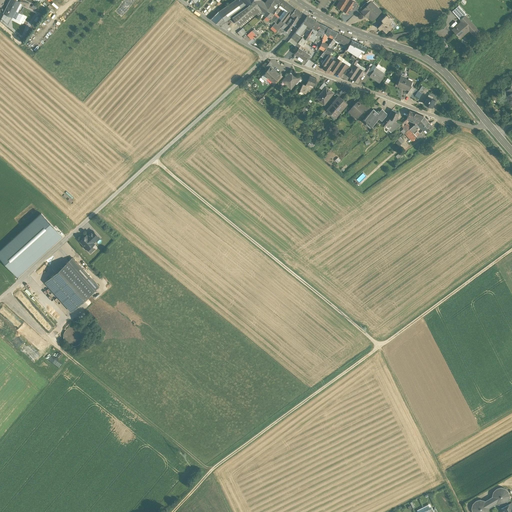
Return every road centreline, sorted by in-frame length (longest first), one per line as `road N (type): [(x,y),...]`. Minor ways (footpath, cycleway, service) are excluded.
road 1 (track): [(511,256),(210,470),(171,511)]
road 2 (track): [(382,349),(153,159)]
road 3 (residential): [(492,127),(425,113),(267,56)]
road 4 (secondary): [(492,127),(435,65),(308,8)]
road 5 (track): [(384,348),(462,511)]
road 6 (track): [(210,470),(69,357)]
